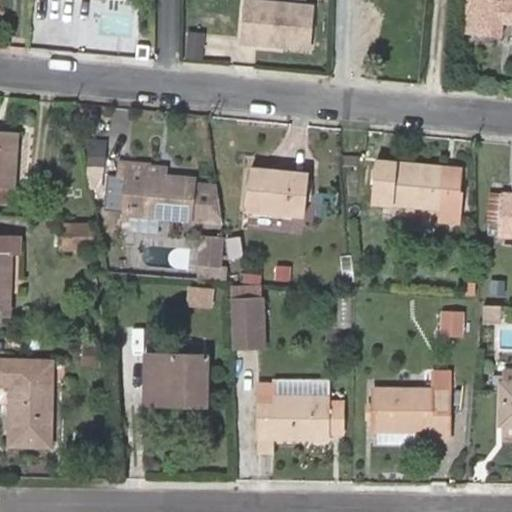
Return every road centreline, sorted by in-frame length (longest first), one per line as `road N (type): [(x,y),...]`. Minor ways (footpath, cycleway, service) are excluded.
road 1 (residential): [(0,506),(511,506)]
road 2 (residential): [(165,86),(511,118)]
road 3 (residential): [(13,72),(165,86)]
